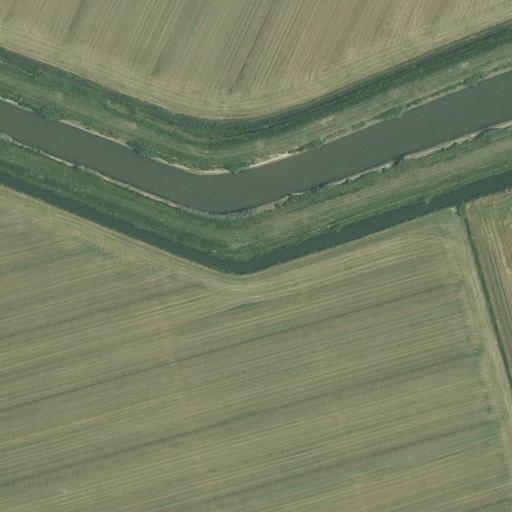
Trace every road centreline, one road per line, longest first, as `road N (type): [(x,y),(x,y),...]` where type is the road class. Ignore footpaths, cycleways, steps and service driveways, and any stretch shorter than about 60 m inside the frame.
road 1 (track): [(511,148),(222,242),(0,155)]
road 2 (track): [(511,46),(270,137),(219,146),(173,142),(0,73)]
